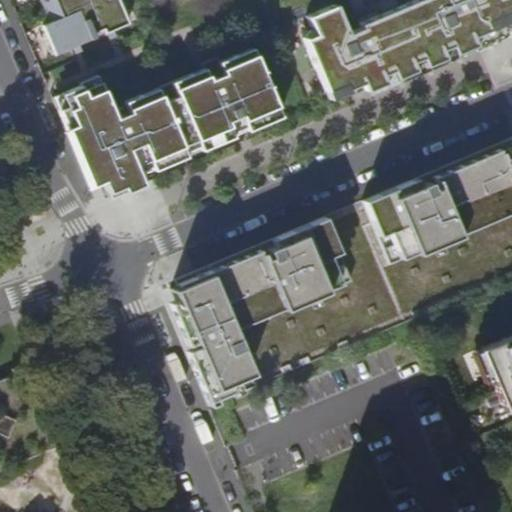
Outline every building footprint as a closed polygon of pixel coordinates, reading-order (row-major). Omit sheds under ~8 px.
[(120,0),(43,0),(52,22),(45,25),(58,54),(131,23),(120,0)] [(338,4),(310,16),(318,34),(307,39),(329,92),(349,83),(348,81),(363,75),(369,91),(507,32),(500,16),(511,10),(511,3),(510,0),(418,0),(363,24),(364,28),(351,33),(338,4)] [(102,83),(57,102),(90,179),(102,174),(113,200),(146,186),(140,172),(281,112),(260,63),(228,77),(224,67),(208,75),(212,84),(133,117),(136,123),(122,129),(102,83)] [(511,140),(362,204),(389,267),(511,215),(511,140)] [(322,216),(173,278),(176,285),(170,288),(174,298),(167,302),(185,345),(192,341),(194,346),(184,350),(207,405),(255,386),(232,332),(282,311),(281,309),(349,280),(322,216)] [(511,378),(511,337),(497,344),(511,378)] [(0,473),(56,450),(24,373),(0,383),(0,473)]
